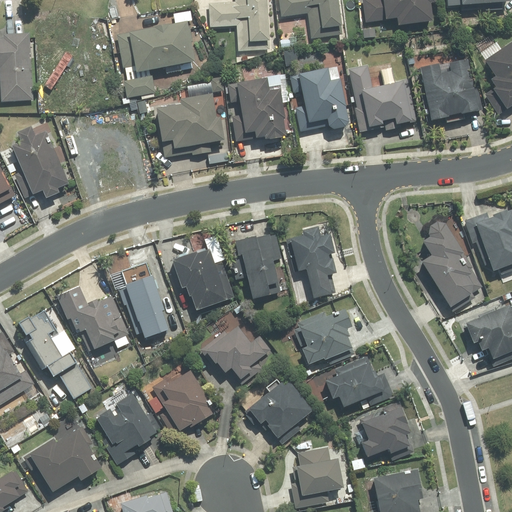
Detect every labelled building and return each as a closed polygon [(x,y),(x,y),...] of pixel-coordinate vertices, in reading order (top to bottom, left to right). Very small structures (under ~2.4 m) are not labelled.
[(238,0),(239,2),(211,3),(212,27),(239,26),(240,49),(273,48),(271,0),(238,0)] [(281,0),(284,15),(311,11),(315,40),(347,36),(345,25),(341,0),(281,0)] [(366,0),(368,22),(402,19),(402,24),(435,22),(434,1),(438,1),(437,0),(366,0)] [(129,74),(168,66),(169,74),(196,69),(194,61),(199,60),(191,18),(121,33),(129,74)] [(377,29),(364,30),(365,39),(377,38),(377,29)] [(0,69),(1,69),(2,100),(34,99),(32,32),(0,33),(0,69)] [(511,43),(488,61),(499,76),(495,80),(498,84),(487,92),(503,113),(511,106),(511,43)] [(443,63),(425,67),(435,119),(480,110),(471,60),(453,64),(454,70),(444,72),(443,63)] [(375,87),(371,66),(352,69),(363,132),(390,128),(390,130),(404,128),(404,125),(416,123),(409,81),(397,84),(394,68),(382,70),(384,85),(375,87)] [(334,79),(332,69),(293,76),(295,92),(306,90),(308,104),(298,106),(302,132),(323,129),(321,120),(330,119),(331,127),(353,124),(345,78),(334,79)] [(158,93),(153,77),(127,84),(132,100),(158,93)] [(230,83),(233,103),(244,102),(246,115),(235,117),(239,142),(270,137),(271,140),(291,137),(283,88),(274,89),(272,77),(230,83)] [(214,94),(192,97),(185,99),(186,105),(159,109),(167,159),(190,155),(189,147),(230,141),(226,115),(221,116),(217,93),(214,94)] [(57,145),(54,146),(48,131),(40,134),(37,126),(22,132),(26,142),(16,146),(27,172),(17,176),(27,199),(47,190),(51,199),(65,192),(63,187),(73,183),(57,145)] [(0,205),(7,202),(3,194),(15,188),(0,159),(0,205)] [(487,212),(467,219),(475,240),(477,239),(485,262),(493,259),(496,268),(511,262),(511,208),(489,217),(487,212)] [(464,253),(468,251),(450,221),(440,220),(433,224),(432,234),(425,238),(435,254),(425,260),(453,306),(485,286),(464,253)] [(335,293),(331,274),(341,272),(337,252),(339,252),(335,233),(324,235),(322,225),(306,228),(307,234),(289,237),(295,270),(310,268),(315,296),(335,293)] [(233,261),(236,279),(251,276),(255,296),(275,293),(273,281),(281,280),(273,231),(239,237),(241,249),(236,250),(238,260),(233,261)] [(207,238),(210,246),(183,256),(176,258),(185,286),(189,284),(193,294),(196,293),(200,308),(230,298),(236,296),(223,259),(227,258),(219,234),(207,238)] [(148,335),(166,328),(172,326),(166,308),(169,307),(157,271),(152,272),(149,262),(126,270),(129,280),(131,286),(122,289),(138,335),(147,332),(148,335)] [(101,297),(89,303),(81,285),(60,295),(77,330),(81,328),(92,351),(119,339),(116,333),(122,330),(117,318),(123,316),(112,294),(102,299),(101,297)] [(511,304),(465,324),(471,341),(481,338),(485,349),(493,346),(497,356),(511,349),(511,304)] [(25,321),(32,332),(34,330),(37,336),(28,341),(44,368),(51,365),(57,375),(61,372),(77,398),(94,388),(78,361),(80,359),(75,350),(67,355),(53,331),(59,328),(47,308),(25,321)] [(312,362),(328,355),(329,357),(357,345),(349,326),(358,323),(353,310),(340,315),(338,311),(297,328),(312,362)] [(244,384),(263,367),(258,361),(273,348),(260,333),(256,337),(243,322),(229,334),(226,331),(203,351),(216,365),(220,361),(229,371),(231,369),(244,384)] [(26,371),(24,373),(11,351),(14,350),(3,331),(0,332),(0,406),(35,386),(26,371)] [(345,405),(350,403),(385,388),(387,387),(382,374),(379,375),(371,355),(336,369),(338,374),(329,378),(336,397),(341,395),(345,405)] [(216,411),(212,404),(214,402),(193,367),(172,380),(170,377),(153,387),(168,412),(163,415),(171,429),(179,424),(182,429),(195,421),(196,423),(216,411)] [(258,426),(262,423),(269,431),(272,428),(280,437),(316,408),(292,379),(288,383),(286,379),(282,382),(279,378),(269,385),(273,389),(246,411),(258,426)] [(119,412),(114,404),(97,414),(110,435),(103,440),(115,459),(118,464),(140,451),(137,446),(160,431),(135,390),(120,400),(125,408),(119,412)] [(405,405),(367,419),(373,435),(363,439),(369,454),(389,446),(390,451),(414,442),(410,432),(415,430),(405,405)] [(57,490),(80,475),(82,479),(106,464),(104,461),(82,425),(59,439),(57,436),(34,451),(25,456),(34,469),(42,464),(57,490)] [(300,452),(302,465),(294,466),(296,477),(302,476),(302,481),(292,483),(296,506),(332,500),(330,489),(346,486),(341,458),(331,460),(329,447),(300,452)] [(365,456),(353,459),(355,469),(367,466),(365,456)] [(0,511),(3,511),(9,507),(7,504),(25,493),(19,484),(25,481),(16,468),(2,477),(0,474),(0,511)] [(420,471),(374,479),(380,511),(413,511),(421,510),(417,487),(423,486),(420,471)] [(175,511),(169,491),(153,496),(152,492),(124,501),(127,511),(123,511),(175,511)]
